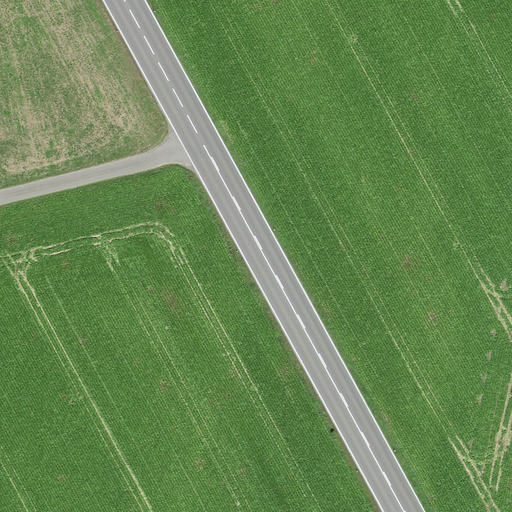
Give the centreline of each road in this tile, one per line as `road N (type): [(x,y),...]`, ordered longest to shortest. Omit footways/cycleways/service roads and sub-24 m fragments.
road 1 (secondary): [(402,511),(210,142)]
road 2 (unclassified): [(210,142),(0,194)]
road 3 (secondary): [(210,142),(133,0)]
